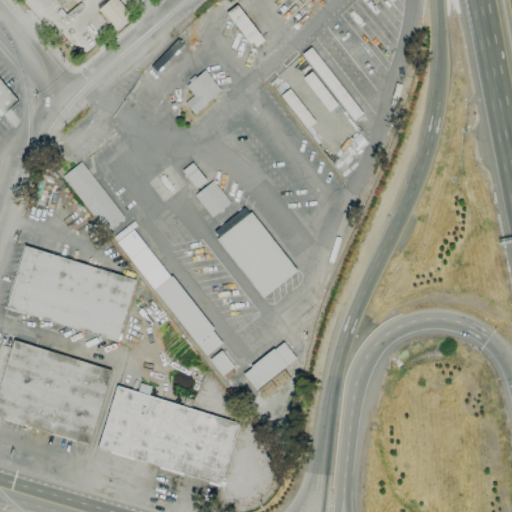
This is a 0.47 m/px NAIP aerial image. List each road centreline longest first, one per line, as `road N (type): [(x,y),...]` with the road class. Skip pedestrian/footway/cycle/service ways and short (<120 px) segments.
road 1 (motorway): [(441,63),(428,152),(348,327),(325,440)]
road 2 (motorway): [(343,475),(354,390),(375,344),(414,322),(442,319),(487,337)]
road 3 (motorway): [(480,0),(511,162)]
road 4 (residential): [(62,104),(185,0)]
road 5 (tertiary): [(0,227),(27,144),(62,104)]
